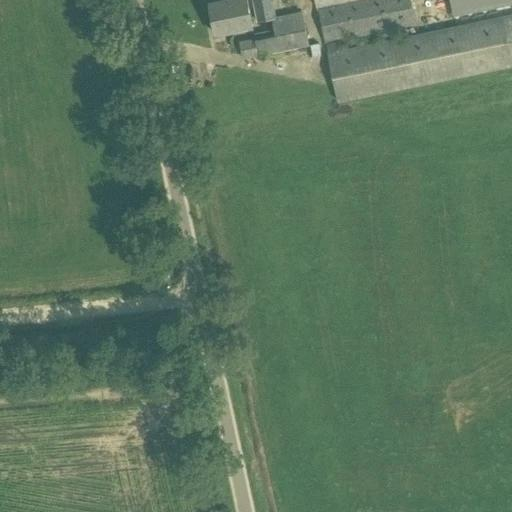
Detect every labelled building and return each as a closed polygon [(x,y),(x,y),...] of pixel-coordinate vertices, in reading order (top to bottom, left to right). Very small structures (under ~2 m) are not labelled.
[(252,28),(246,0),(230,0),(210,4),(216,35),(252,28)] [(253,0),(258,22),(276,19),(271,0),(253,0)] [(326,42),(416,23),(411,0),(370,0),(319,11),(326,42)] [(511,0),(450,0),(454,16),(511,3),(511,0)] [(338,102),(511,66),(511,16),(329,55),(338,102)] [(259,56),(309,45),(305,25),(255,35),(259,56)]
